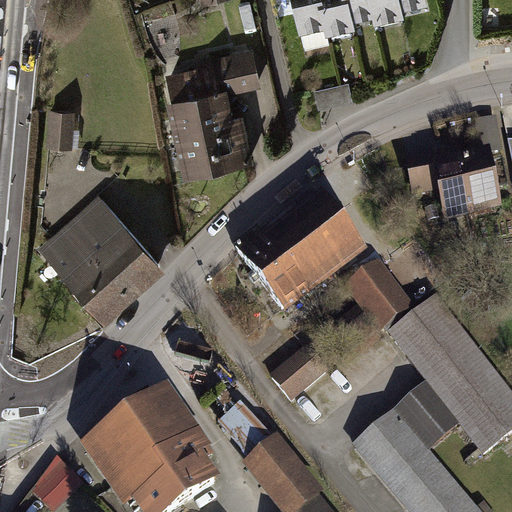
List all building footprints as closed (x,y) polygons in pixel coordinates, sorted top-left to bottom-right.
[(294,0),(302,31),(327,24),(320,0),(294,0)] [(347,0),(320,0),(327,24),(328,30),(353,24),(352,18),(347,0)] [(347,0),(352,18),(377,11),(374,0),(347,0)] [(400,0),(374,0),(377,11),(379,17),(404,11),(402,5),(400,0)] [(167,95),(184,170),(253,155),(243,109),(234,111),(229,90),(261,83),(253,48),(209,58),(210,63),(168,72),(173,94),(167,95)] [(76,111),(50,110),(50,140),(75,141),(76,111)] [(435,154),(405,159),(412,194),(439,189),(445,219),(501,208),(489,146),(436,157),(435,154)] [(257,229),(234,246),(285,314),(367,251),(322,192),(263,237),(257,229)] [(96,200),(41,250),(104,320),(160,269),(96,200)] [(379,260),(344,286),(378,331),(413,305),(379,260)] [(388,332),(426,381),(352,444),(409,511),(478,511),(427,451),(459,424),(481,454),(511,430),(511,394),(437,295),(388,332)] [(307,347),(272,376),(292,401),(328,372),(307,347)] [(174,386),(84,446),(126,509),(137,502),(143,511),(174,511),(223,479),(214,466),(208,470),(200,458),(215,447),(174,386)] [(331,511),(319,498),(326,492),(276,436),(241,467),(281,511),(331,511)] [(63,462),(33,493),(52,511),(55,511),(84,483),(63,462)]
